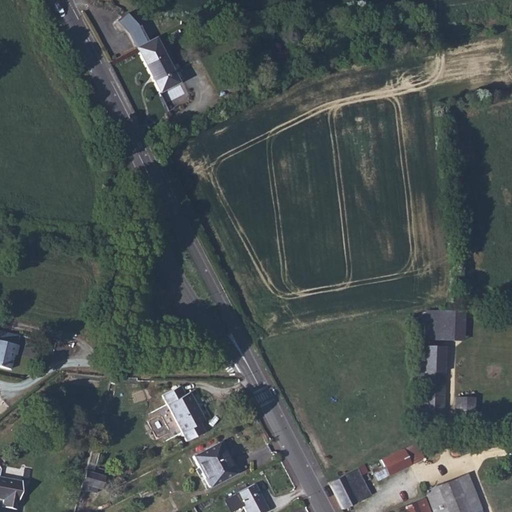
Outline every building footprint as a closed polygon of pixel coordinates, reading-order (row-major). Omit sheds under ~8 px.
[(140,20),(126,10),(119,19),(131,27),(139,43),(152,36),(140,20)] [(152,36),(139,43),(162,88),(181,80),(158,33),(152,36)] [(461,311),(424,312),(425,340),(462,339),(461,311)] [(18,333),(0,328),(0,339),(16,344),(18,333)] [(18,344),(16,344),(0,339),(0,365),(9,368),(13,353),(16,354),(18,344)] [(444,423),(440,349),(423,349),(426,423),(444,423)] [(183,386),(164,395),(189,440),(206,431),(203,423),(212,418),(198,390),(186,396),(183,386)] [(458,397),(458,423),(478,422),(477,397),(458,397)] [(486,447),(508,445),(506,435),(484,438),(486,447)] [(459,455),(471,450),(466,440),(455,445),(456,447),(459,455)] [(221,441),(194,456),(212,487),(238,473),(221,441)] [(387,477),(422,461),(415,444),(379,460),(387,477)] [(0,492),(9,494),(7,504),(19,504),(20,496),(23,496),(25,478),(1,474),(3,465),(0,461),(0,492)] [(363,467),(328,483),(341,510),(368,498),(363,485),(369,481),(363,467)] [(89,469),(83,488),(90,490),(91,483),(104,486),(107,475),(89,469)] [(474,511),(485,508),(469,472),(428,489),(428,494),(435,511),(474,511)] [(255,484),(224,500),(230,511),(244,504),(248,511),(267,511),(270,511),(255,484)] [(432,511),(426,497),(396,510),(396,511),(432,511)]
